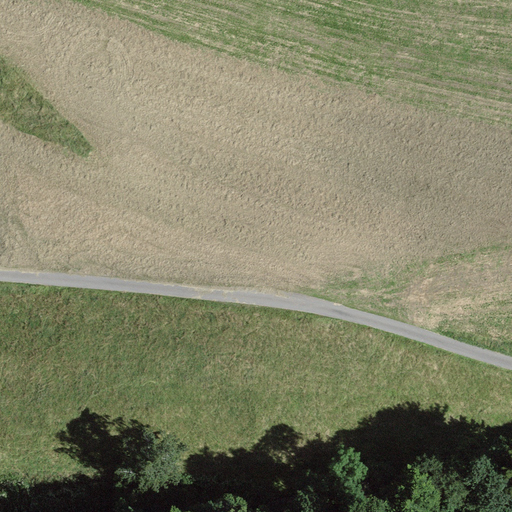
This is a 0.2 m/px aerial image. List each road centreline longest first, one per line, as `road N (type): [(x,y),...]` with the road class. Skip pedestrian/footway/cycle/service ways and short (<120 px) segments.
road 1 (residential): [(0,269),(324,303),(511,360)]
road 2 (track): [(511,456),(215,511)]
